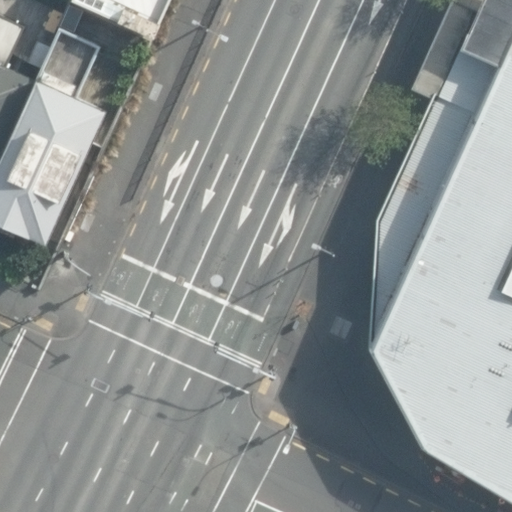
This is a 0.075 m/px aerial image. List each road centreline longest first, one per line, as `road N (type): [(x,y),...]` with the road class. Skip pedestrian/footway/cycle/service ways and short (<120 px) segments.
road 1 (secondary): [(325,0),(122,440)]
road 2 (tertiary): [(122,440),(278,511)]
road 3 (residential): [(0,385),(122,440)]
